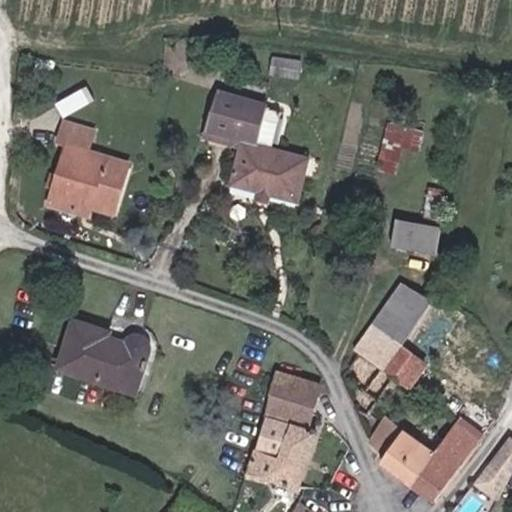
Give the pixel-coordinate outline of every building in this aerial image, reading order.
[(281,87),(296,90),(299,74),(284,71),(281,87)] [(296,90),(305,91),(308,76),(299,74),(296,90)] [(241,180),(276,186),(285,141),(263,137),(271,95),(221,87),(212,127),(213,127),(251,135),(249,145),(241,180)] [(391,118),(377,166),(399,173),(407,147),(421,151),(427,129),(391,118)] [(92,197),(115,202),(123,162),(103,158),(104,148),(81,144),(84,127),(60,122),(56,140),(65,142),(53,200),(85,207),(87,196),(92,197)] [(211,138),(249,145),(251,135),(213,127),(211,138)] [(276,186),(308,192),(318,148),(285,141),(276,186)] [(103,158),(123,162),(125,153),(104,148),(103,158)] [(437,178),(441,178),(444,158),(426,156),(422,184),(435,186),(437,178)] [(392,219),(440,227),(444,200),(396,193),(392,219)] [(388,286),(419,304),(431,274),(405,258),(388,286)] [(464,320),(456,315),(473,287),(435,265),(431,274),(419,304),(423,306),(444,318),(459,328),(464,320)] [(398,348),(411,325),(423,306),(419,304),(388,286),(365,324),(371,329),(398,348)] [(66,352),(142,373),(148,355),(154,338),(149,318),(139,316),(134,324),(114,319),(115,314),(80,305),(74,325),(66,352)] [(452,340),(459,328),(444,318),(423,306),(411,325),(437,340),(441,333),(452,340)] [(508,360),(511,353),(511,350),(464,320),(459,328),(508,360)] [(501,372),(508,360),(459,328),(452,340),(441,333),(437,340),(411,325),(398,348),(423,365),(425,362),(454,377),(470,352),(501,372)] [(263,452),(311,466),(328,410),(319,407),(331,364),(289,352),(263,452)] [(445,427),(470,444),(490,408),(466,393),(445,427)] [(399,434),(414,410),(400,400),(385,422),(399,434)] [(425,461),(445,427),(416,407),(414,410),(399,434),(395,440),(425,461)] [(425,461),(451,477),(470,444),(445,427),(425,461)] [(302,511),(334,511),(341,503),(317,486),(302,511)] [(198,511),(182,503),(177,511),(198,511)] [(354,511),(341,503),(334,511),(354,511)]
